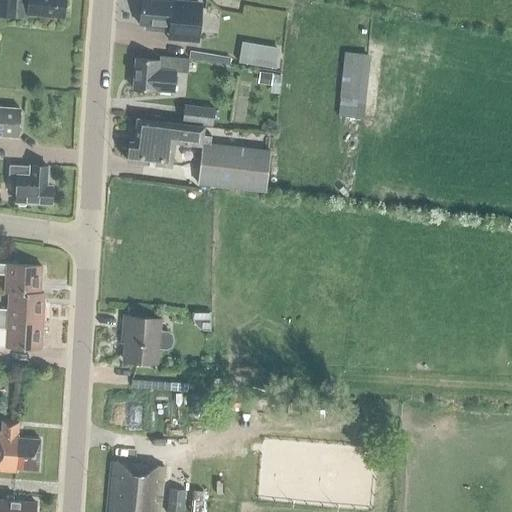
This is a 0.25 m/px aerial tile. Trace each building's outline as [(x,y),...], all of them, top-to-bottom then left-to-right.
[(26,15),(63,18),(64,0),(0,0),(0,16),(26,18),(26,15)] [(150,0),(141,0),(139,26),(147,26),(146,31),(168,33),(167,40),(197,43),(201,7),(172,4),(172,2),(150,0)] [(254,44),(250,65),(275,69),(279,49),(254,44)] [(336,117),(364,120),(371,55),(343,52),(336,117)] [(132,89),(172,93),(174,72),(186,73),(187,59),(158,57),(158,61),(135,59),(132,89)] [(270,86),(272,75),(259,73),(257,84),(270,86)] [(183,105),(181,123),(212,127),(214,108),(183,105)] [(19,109),(0,107),(0,135),(17,137),(19,109)] [(173,143),(201,146),(197,183),(265,191),(270,151),(207,144),(208,137),(202,136),(203,126),(137,119),(134,143),(129,142),(127,162),(170,167),(173,143)] [(16,203),(50,204),(51,187),(46,186),(47,167),(30,166),(30,167),(9,165),(8,181),(17,182),(16,203)] [(168,215),(122,212),(120,242),(166,245),(168,215)] [(0,274),(5,275),(4,292),(40,294),(41,267),(6,265),(0,264),(0,274)] [(0,309),(0,319),(42,322),(43,294),(40,294),(4,292),(4,293),(8,294),(7,310),(0,309)] [(125,332),(123,360),(156,363),(158,348),(165,348),(169,347),(171,341),(170,335),(167,333),(159,332),(160,320),(123,317),(122,332),(125,332)] [(42,322),(0,319),(0,329),(6,330),(5,348),(40,350),(42,322)] [(1,432),(0,432),(0,471),(16,473),(16,470),(37,471),(40,440),(18,438),(19,422),(2,421),(1,432)] [(111,462),(105,511),(159,511),(164,468),(111,462)] [(167,489),(165,511),(182,511),(184,491),(167,489)] [(34,511),(35,503),(0,501),(0,511),(34,511)]
